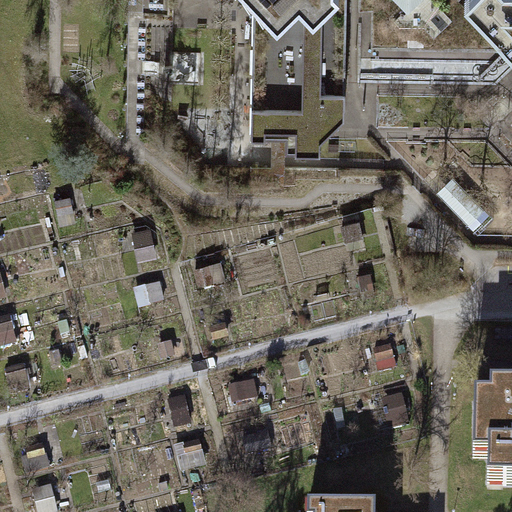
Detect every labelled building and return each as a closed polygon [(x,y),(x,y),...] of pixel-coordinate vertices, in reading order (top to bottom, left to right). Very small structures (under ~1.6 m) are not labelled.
[(262,0),(248,13),(245,134),(267,134),(266,144),(278,143),(282,148),(315,151),(314,137),(340,114),(342,0),(262,0)] [(462,0),(461,1),(511,54),(511,0),(394,0),(404,10),(413,0),(462,0)] [(281,167),(246,167),(246,181),(281,181),(281,167)] [(480,208),(450,177),(435,192),(465,223),(480,208)] [(343,247),(365,246),(364,222),(342,223),(343,247)] [(152,227),(135,231),(141,259),(158,255),(152,227)] [(511,389),(496,389),(496,400),(474,400),(473,452),(488,452),(488,477),(503,477),(503,486),(511,486),(511,389)] [(162,403),(170,429),(192,422),(184,396),(162,403)] [(183,472),(208,465),(201,439),(176,446),(183,472)] [(54,494),(37,500),(41,511),(58,511),(60,511),(54,494)]
